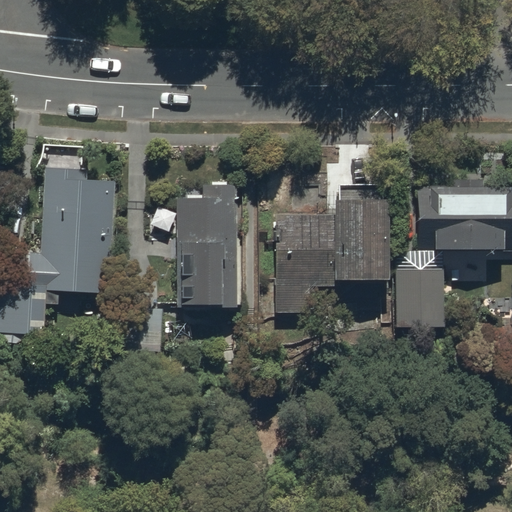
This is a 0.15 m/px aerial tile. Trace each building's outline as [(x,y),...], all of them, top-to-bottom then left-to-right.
[(86,167),(43,165),(40,251),(26,251),(25,282),(0,280),(0,329),(43,331),(45,301),(57,302),(57,289),(109,291),(113,179),(86,178),(86,167)] [(452,183),(414,183),(415,250),(511,249),(511,188),(509,189),(509,183),(481,183),(481,178),(452,178),(452,183)] [(236,305),(235,183),(201,183),(201,195),(175,195),(176,305),(236,305)] [(387,284),(387,196),(332,196),(331,211),(274,211),(274,311),(290,311),(290,315),(309,315),(309,284),(387,284)] [(442,267),(394,268),(394,325),(442,325),(442,267)] [(119,348),(160,350),(162,307),(121,305),(119,348)]
